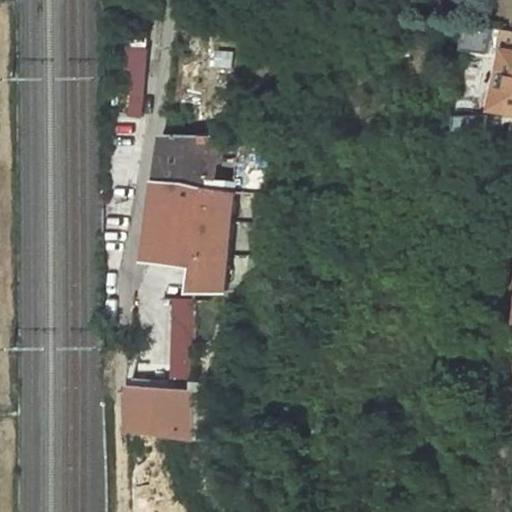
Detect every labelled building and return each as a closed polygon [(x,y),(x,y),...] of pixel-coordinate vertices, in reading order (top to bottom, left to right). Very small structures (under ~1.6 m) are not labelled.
[(511,48),(508,48),(497,106),(511,108),(511,48)] [(142,115),(144,98),(145,94),(136,93),(133,114),(142,115)] [(148,256),(180,260),(182,246),(193,180),(196,181),(198,168),(216,170),(219,131),(166,130),(148,256)] [(193,180),(182,246),(200,250),(220,188),(238,190),(241,160),(229,157),(231,132),(219,131),(216,170),(198,168),(196,181),(193,180)] [(200,250),(196,288),(225,290),(238,190),(220,188),(200,250)] [(173,380),(198,380),(199,298),(174,297),(173,380)] [(156,430),(199,438),(197,400),(132,394),(133,425),(156,430)] [(156,430),(133,425),(133,489),(134,511),(170,511),(169,486),(156,430)]
